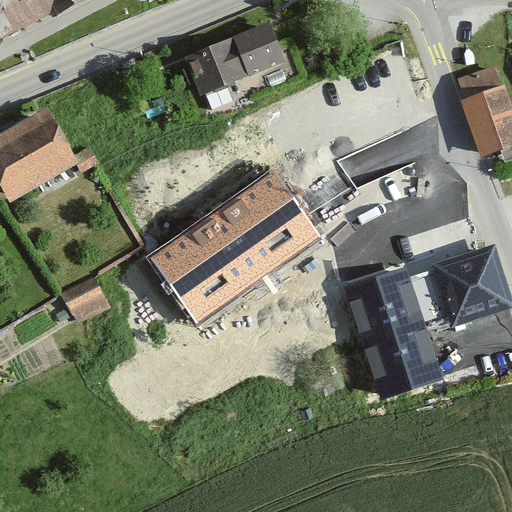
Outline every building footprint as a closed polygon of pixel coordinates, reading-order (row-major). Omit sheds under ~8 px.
[(0,0),(0,39),(73,0),(0,0)] [(264,24),(177,55),(192,97),(279,65),(264,24)] [(511,122),(499,86),(460,99),(481,160),(511,148),(511,122)] [(38,111),(0,131),(0,199),(3,206),(70,169),(38,111)] [(316,235),(273,175),(155,259),(198,319),(316,235)] [(492,248),(435,266),(454,324),(511,306),(492,248)] [(93,270),(62,289),(79,318),(111,299),(93,270)] [(440,377),(405,270),(350,288),(384,395),(440,377)]
